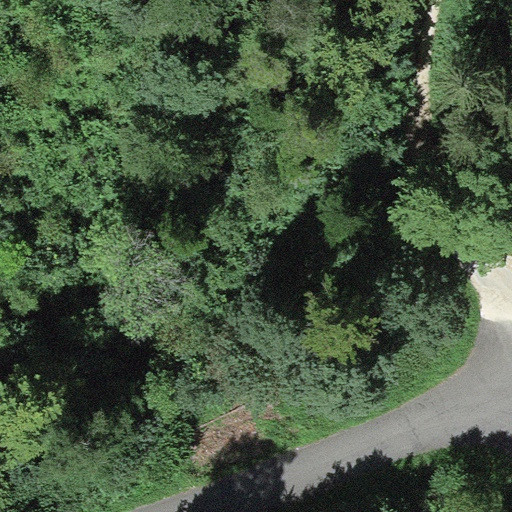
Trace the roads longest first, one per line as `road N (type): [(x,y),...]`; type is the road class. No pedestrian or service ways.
road 1 (track): [(425,0),(408,98),(434,204),(511,333)]
road 2 (track): [(195,511),(453,408),(511,401)]
